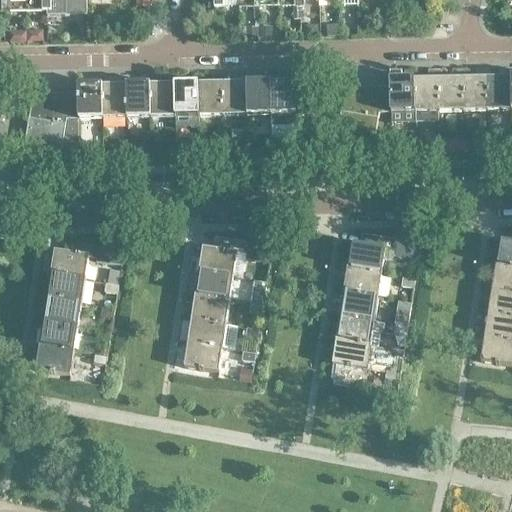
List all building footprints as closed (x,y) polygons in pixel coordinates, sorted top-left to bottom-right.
[(25,2),(25,0),(6,0),(6,2),(1,3),(2,14),(11,14),(11,2),(25,2)] [(65,1),(65,0),(45,0),(46,2),(41,2),(42,13),(51,13),(51,2),(65,1)] [(213,0),(214,10),(224,10),(223,0),(213,0)] [(253,0),(254,9),(264,9),(263,0),(253,0)] [(293,0),(294,8),(303,8),(303,0),(293,0)] [(488,114),(486,80),(491,80),(489,72),(488,72),(487,71),(481,71),(481,80),(467,81),(462,81),(463,114),(488,114)] [(511,113),(511,80),(511,79),(511,71),(505,71),(505,80),(491,80),(486,80),(488,114),(511,113)] [(439,115),(438,81),(443,81),(441,73),(440,72),(439,72),(433,72),(433,81),(419,82),(414,82),(415,115),(439,115)] [(463,114),(462,81),(467,81),(465,73),(464,72),(463,72),(457,72),(457,81),(443,81),(438,81),(439,115),(463,114)] [(415,115),(414,82),(419,82),(417,74),(416,73),(415,73),(409,73),(409,82),(390,82),(390,89),(390,115),(390,116),(415,115)] [(271,117),(270,84),(274,84),(273,76),(272,76),(271,75),(265,75),(265,84),(251,85),(246,85),(247,118),(271,117)] [(296,117),(295,91),(299,91),(298,84),(297,76),(296,75),(295,75),(289,75),(289,84),(274,84),(270,84),(271,117),(296,117)] [(223,118),(222,85),(226,85),(225,77),(224,76),(223,76),(217,76),(217,85),(202,86),(198,86),(199,119),(223,118)] [(247,118),(246,85),(251,85),(249,77),(248,76),(247,76),(241,76),(241,85),(226,85),(222,85),(223,118),(247,118)] [(151,120),(150,87),(155,87),(153,79),(153,78),(152,78),(151,77),(145,78),(145,87),(130,87),(126,87),(127,120),(151,120)] [(175,119),(174,86),(178,86),(177,78),(176,78),(175,77),(169,77),(169,86),(155,87),(150,87),(151,120),(175,119)] [(199,119),(198,86),(202,86),(201,78),(200,77),(199,77),(193,77),(193,86),(178,86),(174,86),(175,119),(199,119)] [(103,121),(102,88),(107,88),(105,80),(105,79),(104,79),(103,78),(97,79),(97,88),(78,88),(78,95),(78,121),(79,121),(103,121)] [(127,120),(126,87),(130,87),(129,79),(128,79),(128,78),(127,78),(121,78),(121,87),(107,88),(102,88),(103,121),(127,120)] [(378,115),(378,89),(365,90),(365,115),(378,115)] [(390,115),(390,89),(378,89),(378,115),(390,115)] [(365,115),(365,90),(345,90),(341,114),(363,118),(365,115)] [(310,91),(298,91),(298,120),(310,119),(310,91)] [(66,121),(66,95),(53,96),(54,121),(66,121)] [(78,121),(78,95),(66,95),(66,121),(78,121)] [(54,121),(53,96),(33,96),(29,120),(51,124),(54,121)] [(374,147),(378,115),(365,115),(363,118),(341,114),(337,141),(374,147)] [(62,145),(66,121),(54,121),(51,124),(29,120),(28,120),(24,148),(61,153),(62,145)] [(79,145),(79,121),(78,121),(66,121),(62,145),(79,145)] [(405,260),(409,235),(396,233),(395,241),(393,254),(393,258),(405,260)] [(418,262),(422,237),(409,235),(405,260),(418,262)] [(257,263),(261,238),(248,236),(247,244),(245,257),(244,261),(257,263)] [(385,252),(387,240),(362,236),(360,249),(385,252)] [(270,265),(274,240),(261,238),(257,263),(270,265)] [(109,266),(113,241),(100,239),(99,247),(97,260),(96,260),(96,264),(109,266)] [(237,255),(239,243),(214,239),(212,251),(237,255)] [(393,254),(395,241),(387,240),(385,252),(385,253),(393,254)] [(122,268),(126,243),(113,241),(109,266),(122,268)] [(89,259),(91,246),(66,242),(64,255),(89,259)] [(245,257),(247,244),(239,243),(237,255),(237,256),(245,257)] [(511,270),(511,246),(508,246),(499,244),(495,268),(511,270)] [(97,260),(99,247),(91,246),(89,259),(96,260),(97,260)] [(381,277),(385,253),(385,252),(360,249),(351,247),(347,271),(381,277)] [(233,280),(237,256),(237,255),(212,251),(203,250),(199,275),(233,280)] [(85,283),(89,259),(64,255),(55,253),(51,278),(85,283)] [(511,295),(511,270),(495,268),(492,292),(511,295)] [(378,301),(381,277),(347,271),(344,295),(378,301)] [(230,304),(233,280),(199,275),(195,298),(230,304)] [(81,307),(85,283),(51,278),(47,301),(81,307)] [(413,291),(415,282),(402,280),(400,289),(413,291)] [(265,294),(267,285),(254,283),(252,292),(265,294)] [(117,297),(118,288),(105,286),(104,295),(117,297)] [(511,319),(511,295),(492,292),(488,316),(511,319)] [(374,324),(378,301),(344,295),(340,319),(374,324)] [(226,327),(230,304),(195,298),(192,322),(226,327)] [(78,330),(81,307),(47,301),(43,325),(78,330)] [(410,315),(411,306),(398,304),(397,313),(410,315)] [(262,317),(263,309),(250,307),(249,315),(262,317)] [(113,320),(115,312),(102,309),(100,318),(113,320)] [(511,343),(511,319),(488,316),(484,340),(511,343)] [(370,348),(374,324),(340,319),(336,343),(370,348)] [(222,351),(226,327),(192,322),(188,346),(222,351)] [(74,354),(78,330),(43,325),(40,349),(74,354)] [(406,338),(407,330),(395,328),(393,336),(406,338)] [(258,341),(259,332),(246,330),(245,339),(258,341)] [(109,344),(111,335),(98,333),(97,342),(109,344)] [(511,368),(511,343),(484,340),(481,364),(511,368)] [(364,386),(370,348),(336,343),(332,367),(343,369),(341,382),(364,386)] [(219,375),(222,351),(188,346),(184,370),(219,375)] [(70,378),(74,354),(40,349),(36,373),(70,378)] [(402,362),(403,353),(391,351),(390,360),(402,362)] [(254,365),(256,356),(243,354),(241,363),(254,365)] [(106,368),(108,359),(95,357),(93,366),(106,368)]
